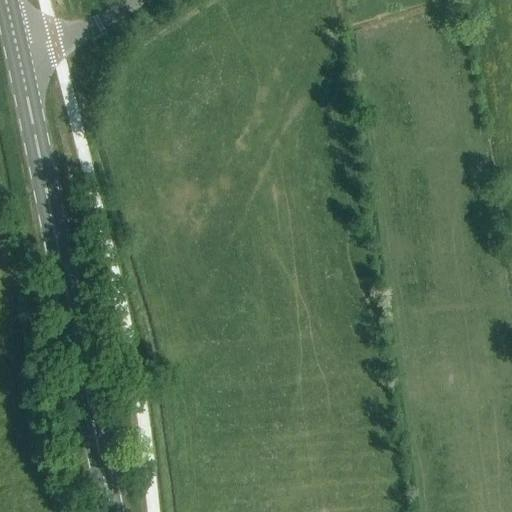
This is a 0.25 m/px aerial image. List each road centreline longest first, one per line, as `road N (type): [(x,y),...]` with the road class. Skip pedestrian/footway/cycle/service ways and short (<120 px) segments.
road 1 (secondary): [(111,511),(19,58)]
road 2 (unclassified): [(19,58),(135,0)]
